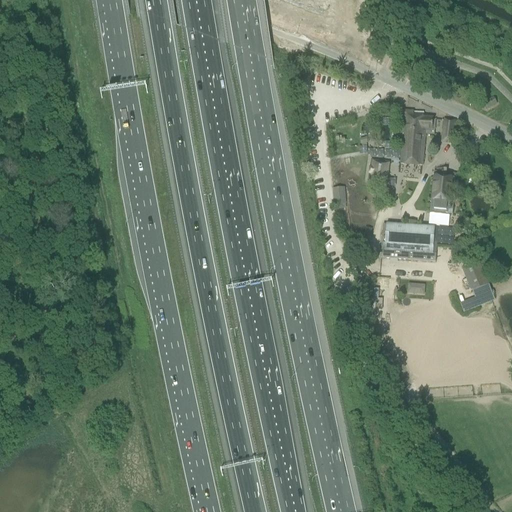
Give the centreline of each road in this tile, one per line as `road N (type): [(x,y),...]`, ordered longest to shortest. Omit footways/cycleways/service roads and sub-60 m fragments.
road 1 (motorway): [(340,511),(240,0)]
road 2 (motorway): [(293,511),(195,0)]
road 3 (trunk): [(110,0),(208,511)]
road 4 (motorway): [(155,0),(253,511)]
road 5 (track): [(335,286),(345,331),(395,431),(461,511)]
road 6 (unclassified): [(511,138),(383,74)]
